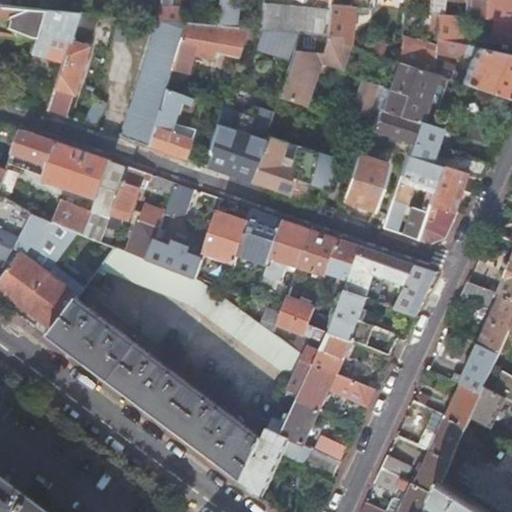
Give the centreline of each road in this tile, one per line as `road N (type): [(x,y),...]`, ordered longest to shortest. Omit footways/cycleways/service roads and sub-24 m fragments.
road 1 (residential): [(456,266),(0,106)]
road 2 (tertiary): [(240,511),(0,332)]
road 3 (residential): [(456,266),(342,511)]
road 4 (residential): [(511,141),(456,266)]
